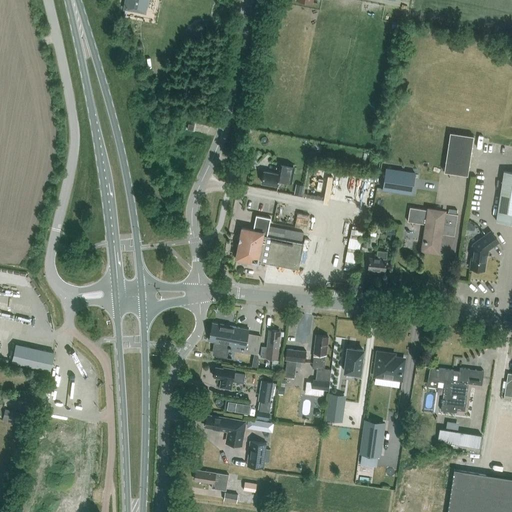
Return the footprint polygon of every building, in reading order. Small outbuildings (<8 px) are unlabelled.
[(125,9),(142,12),(144,0),(126,0),(123,18),(124,18),(125,9)] [(474,136),(450,132),(444,171),(468,175),(474,136)] [(264,170),(262,182),(278,185),(279,179),(291,182),(294,165),(281,163),(279,173),(264,170)] [(416,169),(386,164),(383,184),(412,189),(416,169)] [(511,223),(511,171),(504,170),(496,221),(511,223)] [(301,195),(303,185),(297,184),(295,194),(301,195)] [(427,224),(424,247),(437,249),(440,233),(454,236),(458,214),(410,207),(408,221),(427,224)] [(297,211),(295,224),(307,226),(309,213),(297,211)] [(257,260),(257,261),(298,269),(304,242),(303,242),(303,243),(302,243),(304,233),(289,230),(288,234),(268,230),(271,217),(256,214),(253,229),(242,227),(236,258),(248,261),(247,263),(248,263),(248,261),(251,261),(255,260),(257,260)] [(396,228),(387,226),(385,235),(395,236),(396,228)] [(498,242),(490,231),(474,243),(471,260),(470,261),(469,264),(470,265),(470,268),(474,268),(475,270),(479,271),(481,269),(484,270),(487,250),(498,242)] [(376,236),(371,235),(364,235),(363,246),(370,247),(371,241),(375,241),(376,236)] [(349,236),(348,247),(358,248),(359,237),(349,236)] [(376,258),(369,257),(368,269),(385,270),(386,259),(387,251),(377,250),(376,258)] [(347,251),(346,260),(355,260),(355,251),(347,251)] [(244,351),(258,354),(261,336),(248,334),(249,329),(212,322),(209,340),(214,341),(212,350),(213,350),(213,349),(219,350),(218,355),(216,355),(216,356),(231,359),(231,358),(227,357),(228,348),(231,349),(231,348),(226,347),(227,343),(245,347),(244,351)] [(279,338),(280,330),(270,329),(269,337),(268,336),(267,347),(261,346),(260,357),(277,358),(278,348),(279,348),(280,338),(279,338)] [(328,335),(317,334),(314,353),(315,353),(315,357),(314,357),(312,368),(317,368),(316,379),(313,379),(312,388),(328,390),(329,381),(330,369),(324,369),(325,360),(325,354),(326,354),(328,335)] [(54,352),(17,343),(13,361),(49,370),(54,352)] [(287,348),(285,359),(287,359),(284,376),(294,377),(297,361),(305,362),(306,351),(287,348)] [(363,351),(348,349),(344,373),(360,375),(363,351)] [(401,379),(404,359),(393,357),(394,354),(378,352),(375,375),(401,379)] [(223,368),(216,366),(214,376),(221,378),(220,387),(231,389),(233,381),(244,383),(245,374),(234,372),(235,369),(223,367),(223,368)] [(432,367),(430,378),(445,380),(441,410),(457,412),(457,409),(465,410),(468,383),(482,385),(484,370),(460,367),(460,370),(432,367)] [(511,373),(508,373),(507,381),(503,380),(501,391),(505,392),(504,394),(511,396),(511,393),(511,373)] [(270,402),(271,394),(273,382),(261,380),(258,400),(270,402)] [(330,400),(328,419),(341,420),(343,402),(330,400)] [(228,401),(227,409),(248,412),(249,404),(228,401)] [(8,422),(10,411),(4,410),(2,420),(8,422)] [(255,418),(267,420),(269,413),(256,411),(255,418)] [(212,427),(229,430),(227,439),(241,442),(245,421),(215,416),(214,416),(207,415),(205,425),(212,427)] [(379,455),(383,422),(366,420),(361,453),(379,455)] [(440,426),(438,440),(480,447),(482,433),(440,426)] [(250,439),(246,465),(263,467),(264,461),(269,462),(270,449),(266,448),(267,442),(250,439)] [(511,511),(511,477),(454,469),(447,511),(511,511)] [(216,472),(205,470),(205,471),(196,470),(195,479),(206,481),(206,482),(212,483),(211,488),(226,490),(229,474),(216,472)] [(257,483),(245,481),(244,488),(256,490),(257,483)] [(238,495),(225,492),(224,500),(237,502),(238,495)]
